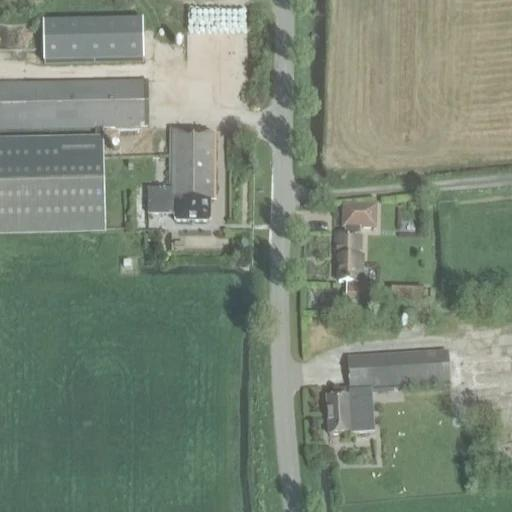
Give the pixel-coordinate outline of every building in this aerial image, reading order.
[(143,62),(142,22),(41,24),(42,65),(143,62)] [(0,130),(96,129),(97,142),(0,144),(0,231),(106,230),(104,129),(149,128),(149,84),(0,86),(0,130)] [(149,191),(148,216),(174,216),(174,223),(209,223),(209,201),(215,201),(215,135),(201,135),(201,130),(170,130),(170,191),(149,191)] [(336,257),(340,257),(340,282),(361,282),(361,258),(360,258),(360,229),(375,229),(375,209),(344,209),(344,235),(336,235),(336,257)] [(344,308),(366,308),(368,308),(368,286),(344,285),(344,308)] [(396,289),(396,302),(429,302),(429,289),(396,289)] [(352,420),(353,438),(374,436),(437,432),(434,388),(447,387),(445,353),(346,360),(348,392),(340,393),(341,399),(327,400),(329,436),(349,435),(348,420),(352,420)]
